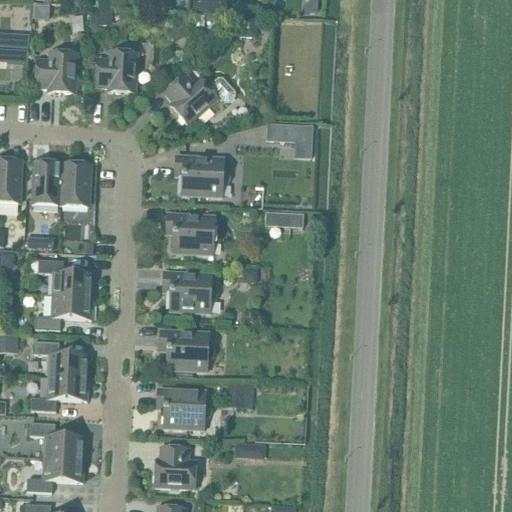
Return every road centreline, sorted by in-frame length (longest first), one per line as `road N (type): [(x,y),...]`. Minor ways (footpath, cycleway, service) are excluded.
road 1 (tertiary): [(357,511),(381,0)]
road 2 (residential): [(108,511),(126,156),(105,140),(0,134)]
